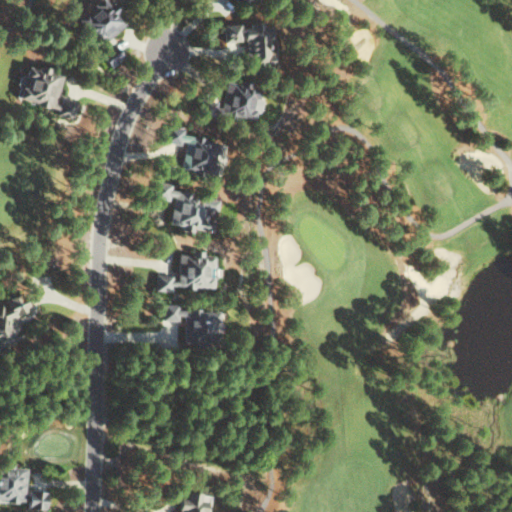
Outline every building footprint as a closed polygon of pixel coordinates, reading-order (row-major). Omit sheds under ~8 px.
[(121,23),(112,13),(114,11),(103,0),(91,0),(72,18),(97,45),(121,23)] [(220,25),(220,41),(242,39),(244,67),(271,66),(268,21),(245,22),(245,23),(220,25)] [(122,56),(110,42),(97,54),(109,67),(122,56)] [(58,74),(46,71),(47,66),(36,64),(35,67),(24,65),(21,77),(26,78),(24,87),(19,86),(16,99),(56,107),(54,115),(72,118),(75,102),(54,98),(58,74)] [(196,109),(251,119),(253,109),(257,110),(260,98),(256,97),(258,84),(237,80),(236,82),(222,80),(218,103),(198,99),(196,109)] [(162,141),(181,144),(177,168),(206,173),(212,138),(181,133),(182,127),(165,124),(162,141)] [(216,198),(169,189),(170,183),(154,179),(150,196),(170,200),(166,222),(203,230),(206,214),(213,215),(216,198)] [(176,253),(175,276),(154,275),(153,290),(170,291),(170,286),(211,288),(213,255),(202,254),(203,250),(191,249),(191,254),(176,253)] [(9,316),(27,310),(20,291),(0,299),(2,303),(0,304),(0,343),(17,337),(9,316)] [(180,343),(209,342),(209,321),(216,321),(216,309),(176,309),(176,303),(159,303),(159,318),(180,318),(180,343)] [(0,499),(21,501),(22,467),(9,467),(9,462),(0,461),(0,499)] [(44,490),(25,489),(24,508),(43,508),(44,490)] [(201,511),(204,511),(205,500),(197,499),(198,492),(184,490),(184,497),(176,497),(175,511),(201,511)]
